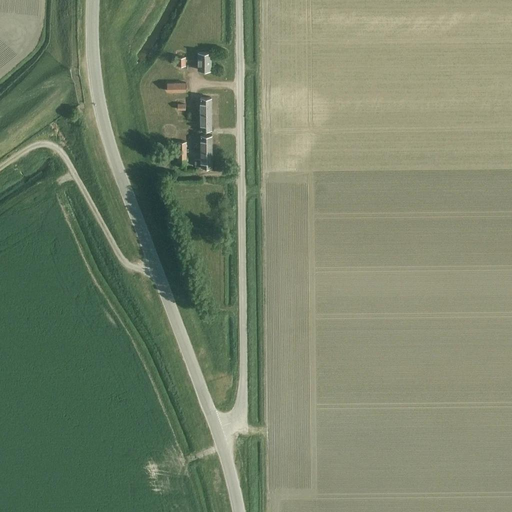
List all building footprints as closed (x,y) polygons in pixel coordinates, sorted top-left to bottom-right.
[(211,52),(198,52),(198,69),(211,69),(211,52)] [(173,82),(167,83),(167,91),(173,90),(186,90),(186,82),(173,82)] [(198,111),(198,113),(211,113),(211,97),(200,97),(200,111),(198,111)] [(211,129),(211,113),(198,113),(198,115),(200,115),(200,129),(211,129)] [(212,135),(200,135),(201,148),(201,151),(212,150),(212,135)] [(178,153),(186,153),(186,142),(178,142),(178,153)] [(201,158),(195,158),(195,166),(201,166),(212,166),(212,150),(201,151),(201,153),(201,158)] [(186,153),(178,153),(178,160),(178,165),(186,165),(186,160),(186,153)]
